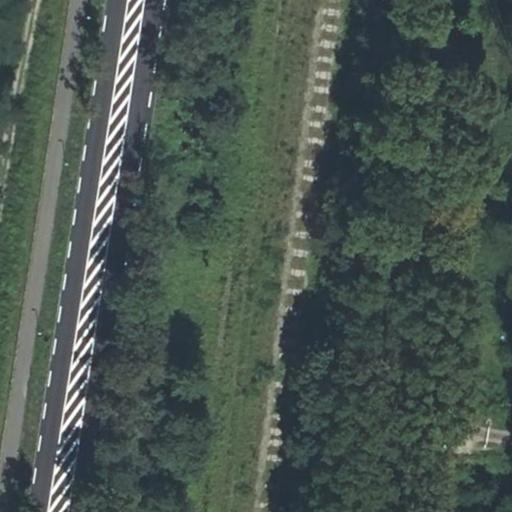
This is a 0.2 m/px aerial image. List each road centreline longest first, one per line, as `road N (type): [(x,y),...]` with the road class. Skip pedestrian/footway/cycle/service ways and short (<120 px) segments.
road 1 (secondary): [(145,0),(60,511)]
road 2 (unclassified): [(442,0),(388,430)]
road 3 (unclassified): [(388,430),(511,443)]
